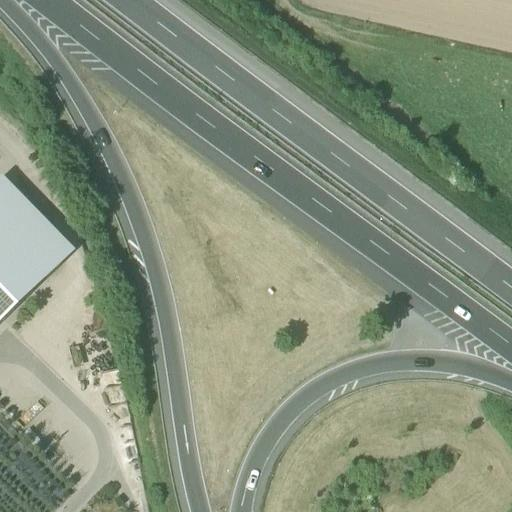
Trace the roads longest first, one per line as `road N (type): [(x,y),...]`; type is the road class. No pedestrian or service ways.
road 1 (motorway): [(38,0),(511,351)]
road 2 (motorway): [(0,5),(68,82),(142,230),(171,345),(197,511)]
road 3 (motorway): [(511,295),(119,0)]
road 4 (motorway): [(241,511),(258,450),(287,414),(331,383),(424,365),(511,387)]
